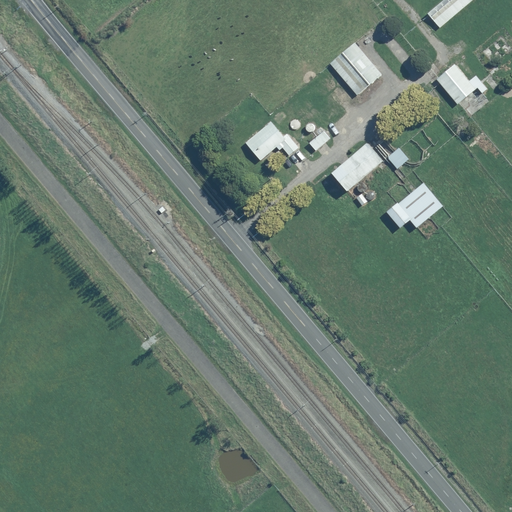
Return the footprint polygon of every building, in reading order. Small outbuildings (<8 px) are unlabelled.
[(441,0),(427,11),(439,26),(471,0),(441,0)] [(341,53),(369,85),(381,74),(354,42),(341,53)] [(369,85),(341,53),(329,63),(356,95),(369,85)] [(435,88),(440,84),(457,105),(477,89),(481,94),(488,89),(477,75),(470,81),(464,74),(466,72),(461,67),(459,68),(455,64),(430,83),(435,88)] [(271,121),(244,142),(260,161),(276,148),(279,151),(283,148),(289,156),(299,148),(287,134),(283,137),(271,121)] [(324,130),(309,141),(315,151),(331,140),(324,130)] [(367,141),(329,172),(345,192),(383,161),(367,141)] [(400,148),(388,158),(398,169),(409,160),(400,148)] [(271,159),(265,164),(271,171),(277,165),(271,159)] [(442,207),(424,183),(387,212),(400,228),(409,220),(416,228),(442,207)]
